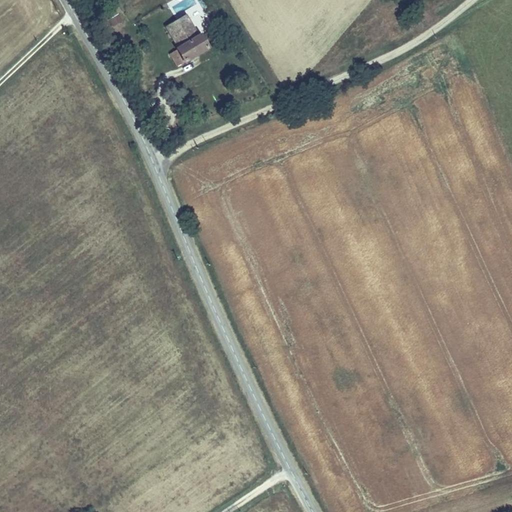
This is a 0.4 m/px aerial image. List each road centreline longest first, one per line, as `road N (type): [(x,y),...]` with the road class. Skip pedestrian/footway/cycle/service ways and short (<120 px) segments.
road 1 (tertiary): [(314,511),(252,393),(125,100),(65,0)]
road 2 (track): [(151,160),(432,33),(473,0)]
